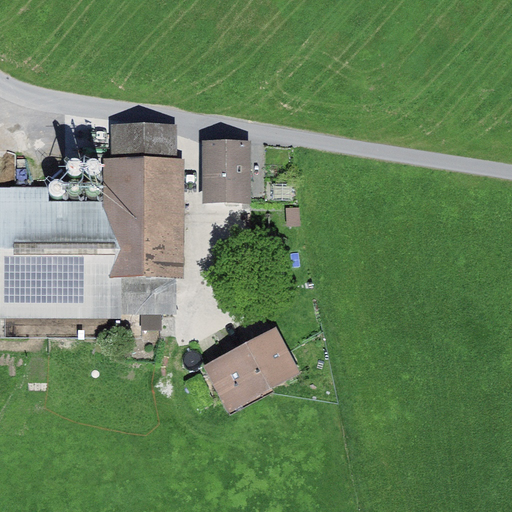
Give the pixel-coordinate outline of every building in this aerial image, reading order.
[(61,189),(0,188),(0,320),(122,321),(122,316),(141,316),(162,316),(176,316),(176,280),(183,280),(184,162),(177,162),(177,128),(112,128),(111,160),(103,160),(103,203),(60,203),(61,189)] [(251,144),(203,144),(203,206),(251,206),(251,144)] [(300,209),(286,210),(287,229),(301,228),(300,209)] [(162,316),(141,316),(141,332),(162,332),(162,316)] [(275,335),(204,372),(227,417),(298,380),(275,335)]
